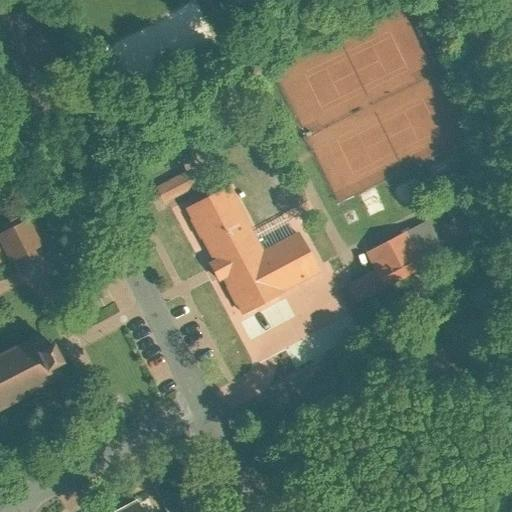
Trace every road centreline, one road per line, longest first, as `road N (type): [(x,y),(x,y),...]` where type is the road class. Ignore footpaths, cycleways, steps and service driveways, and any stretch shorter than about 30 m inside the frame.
road 1 (residential): [(210,410),(0,13)]
road 2 (residential): [(210,410),(163,424),(6,511)]
road 3 (residential): [(312,511),(210,410)]
